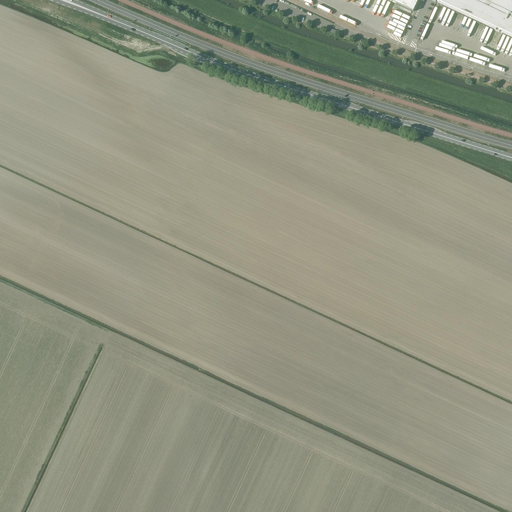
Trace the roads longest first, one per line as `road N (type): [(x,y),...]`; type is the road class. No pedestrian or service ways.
road 1 (secondary): [(508,156),(245,74),(110,20)]
road 2 (unclassified): [(306,0),(403,45),(511,79)]
